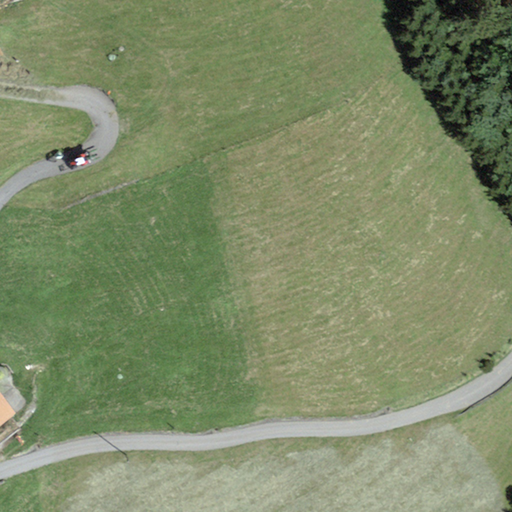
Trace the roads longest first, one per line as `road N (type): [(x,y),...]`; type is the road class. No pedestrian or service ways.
road 1 (unclassified): [(511,363),(462,395),(382,423),(195,443),(98,444),(0,471)]
road 2 (unclassified): [(0,198),(32,172),(90,151),(107,125),(89,103),(0,89)]
